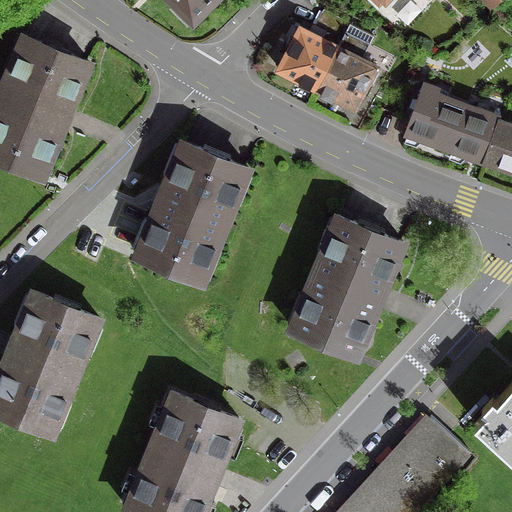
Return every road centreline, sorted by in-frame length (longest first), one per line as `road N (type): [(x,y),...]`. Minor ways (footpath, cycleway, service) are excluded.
road 1 (residential): [(279,511),(511,258)]
road 2 (secondary): [(207,74),(345,149),(511,216)]
road 3 (residential): [(0,278),(207,74)]
road 4 (secondary): [(99,0),(207,74)]
